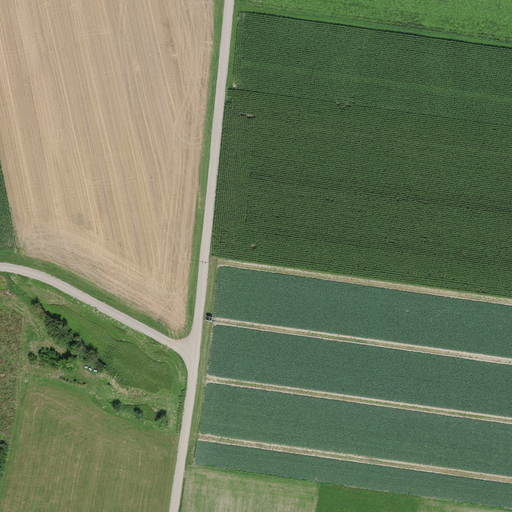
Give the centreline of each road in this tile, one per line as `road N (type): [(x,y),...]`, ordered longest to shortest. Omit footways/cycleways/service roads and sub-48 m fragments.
road 1 (track): [(228,0),(172,511)]
road 2 (track): [(0,264),(24,265),(90,294),(192,351)]
